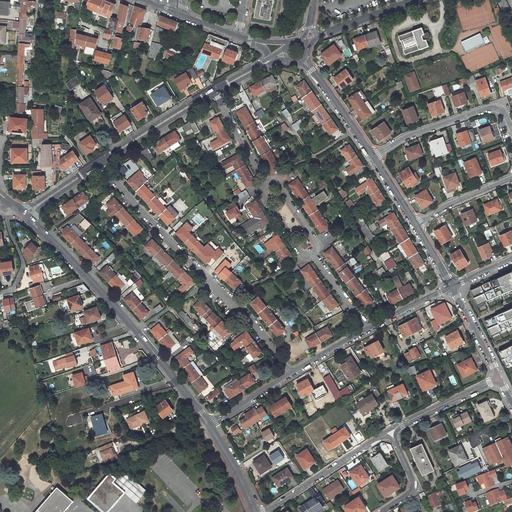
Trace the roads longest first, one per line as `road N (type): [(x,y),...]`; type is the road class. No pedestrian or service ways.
road 1 (residential): [(102,162),(239,304),(288,372)]
road 2 (residential): [(25,215),(207,422)]
road 3 (residential): [(511,129),(503,113),(487,108),(404,136),(372,157)]
road 4 (residential): [(389,430),(266,511)]
road 5 (unknown): [(311,157),(386,272)]
road 6 (residential): [(102,162),(216,90)]
